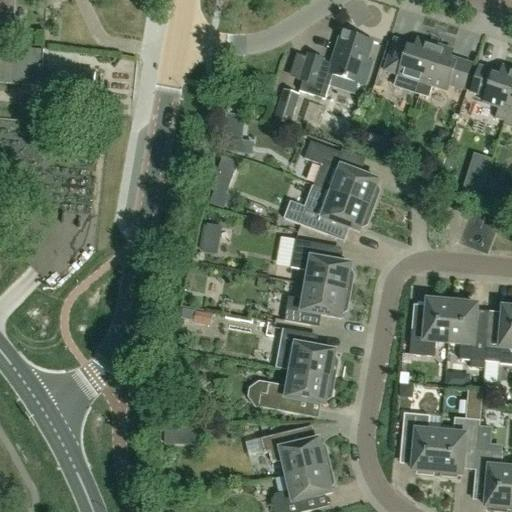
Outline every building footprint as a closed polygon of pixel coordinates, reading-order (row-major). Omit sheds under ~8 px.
[(0,0),(0,33),(8,34),(9,6),(13,6),(13,0),(0,0)] [(365,87),(372,62),(367,60),(373,42),(342,33),(332,65),(323,62),(323,61),(309,56),(308,59),(297,55),(290,78),(299,80),(299,82),(301,82),(303,83),(299,93),(325,101),(333,76),(365,87)] [(419,96),(435,46),(418,40),(416,47),(394,40),(386,65),(401,70),(399,76),(414,81),(410,92),(419,96)] [(435,46),(419,96),(429,99),(433,87),(447,92),(449,86),(464,90),(472,65),(450,58),(453,51),(435,46)] [(0,84),(52,89),(53,100),(92,103),(95,73),(55,70),(55,73),(41,72),(42,53),(0,49),(0,84)] [(504,122),(511,98),(511,70),(503,67),(501,74),(480,67),(471,93),(486,97),(484,103),(499,108),(495,119),(504,122)] [(289,126),(299,95),(285,90),(275,121),(289,126)] [(511,98),(504,122),(503,126),(511,129),(511,98)] [(393,142),(383,139),(379,152),(389,155),(393,142)] [(319,174),(313,187),(331,194),(332,193),(373,209),(379,192),(377,187),(379,182),(337,166),(341,154),(311,143),(305,160),(321,166),(319,174)] [(332,223),(359,233),(361,228),(367,226),(373,209),(332,193),(331,194),(313,187),(305,209),(291,204),(285,220),(327,236),(332,223)] [(202,254),(217,256),(222,227),(207,225),(202,254)] [(494,247),(492,227),(479,228),(480,248),(494,247)] [(306,285),(350,293),(353,276),(350,271),(351,266),(322,260),(324,246),(295,241),(290,269),(309,272),(306,285)] [(213,282),(212,298),(224,298),(224,283),(213,282)] [(347,311),(350,293),(306,285),(304,301),(289,298),(284,322),(310,327),(312,314),(341,320),(342,314),(347,311)] [(449,344),(452,304),(449,303),(449,300),(433,299),(432,302),(428,302),(425,332),(412,331),(410,356),(435,358),(437,343),(449,344)] [(486,363),(488,338),(474,336),(477,306),(473,306),(473,302),(456,301),(456,304),(452,304),(449,344),(461,345),(460,360),(471,361),(470,367),(484,369),(485,363),(486,363)] [(511,305),(508,305),(508,309),(504,309),(501,339),(488,338),(486,363),(499,364),(499,365),(511,365),(511,305)] [(210,326),(211,314),(196,311),(194,324),(210,326)] [(334,380),(337,362),(334,358),(335,352),(306,347),(308,335),(283,330),(276,369),(290,372),(334,380)] [(334,380),(290,372),(288,387),(259,382),(249,389),(248,398),(254,408),(285,414),(287,400),(325,406),(326,401),(331,398),(334,380)] [(437,474),(441,434),(429,433),(430,417),(405,415),(402,440),(416,441),(413,471),(417,472),(417,475),(433,477),(434,474),(437,474)] [(478,447),(480,422),(455,419),(453,435),(441,434),(437,474),(441,474),(441,477),(457,479),(457,475),(462,476),(465,445),(478,447)] [(286,476),(329,466),(325,449),(320,446),(319,440),(295,446),(292,432),(261,439),(264,455),(270,453),(272,464),(283,461),(286,476)] [(478,451),(478,447),(475,476),(489,478),(486,508),(490,508),(490,511),(491,511),(506,511),(507,510),(510,511),(511,491),(511,470),(502,469),(503,454),(478,451)] [(329,466),(286,476),(290,492),(275,495),(271,502),(273,511),(309,511),(311,511),(308,500),(332,494),(331,489),(334,484),(329,466)]
